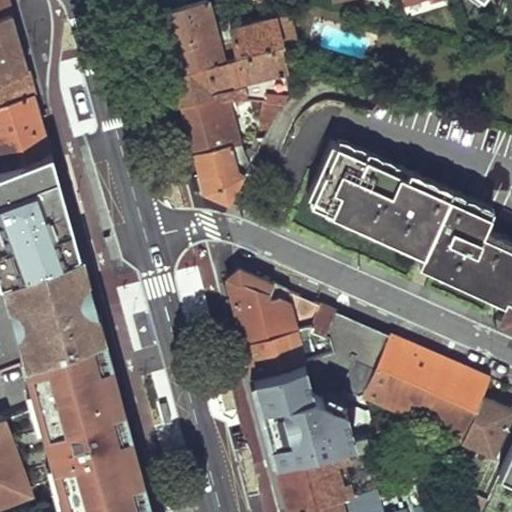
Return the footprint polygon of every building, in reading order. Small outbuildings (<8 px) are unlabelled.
[(7,0),(0,0),(0,12),(10,8),(7,0)] [(162,38),(212,22),(206,0),(189,0),(154,9),(162,38)] [(0,74),(27,64),(18,36),(10,8),(0,12),(0,74)] [(280,41),(281,43),(298,39),(290,11),(273,16),(280,41)] [(230,16),(212,22),(162,38),(170,70),(238,52),(234,41),(231,27),(233,26),(230,16)] [(233,26),(231,27),(234,41),(238,52),(280,41),(273,16),(233,26)] [(284,101),(293,84),(287,62),(281,43),(280,41),(238,52),(170,70),(178,101),(224,89),(230,88),(260,96),(284,101)] [(0,74),(0,103),(34,90),(32,81),(27,64),(0,74)] [(185,126),(231,108),(224,89),(178,101),(185,126)] [(43,119),(34,90),(0,103),(0,165),(15,160),(50,147),(49,140),(43,119)] [(264,136),(284,101),(260,96),(258,137),(264,136)] [(191,152),(241,141),(231,108),(185,126),(191,152)] [(436,261),(511,298),(511,240),(485,227),(491,211),(331,139),(309,191),(424,245),(421,254),(436,261)] [(227,201),(250,161),(241,141),(191,152),(201,190),(227,201)] [(0,278),(8,275),(78,250),(53,158),(50,147),(15,160),(0,165),(0,278)] [(78,250),(8,275),(11,285),(16,305),(20,304),(26,325),(22,326),(30,359),(101,333),(81,259),(78,250)] [(223,277),(240,339),(306,327),(317,301),(236,265),(223,277)] [(511,298),(501,320),(511,324),(511,298)] [(318,353),(331,350),(327,336),(332,308),(317,301),(306,327),(311,337),(318,353)] [(319,359),(342,370),(357,352),(370,324),(361,320),(332,308),(327,336),(331,350),(318,353),(319,359)] [(249,371),(301,358),(297,341),(311,337),(306,327),(240,339),(249,371)] [(362,393),(378,400),(418,418),(461,435),(480,393),(487,376),(439,355),(386,331),(362,393)] [(0,498),(3,497),(6,490),(56,472),(60,489),(66,487),(73,511),(109,511),(147,502),(110,368),(101,333),(30,359),(20,363),(24,377),(29,375),(32,387),(37,404),(11,413),(13,420),(0,425),(0,498)] [(258,404),(310,393),(309,390),(306,378),(301,358),(249,371),(258,404)] [(332,384),(328,372),(306,378),(309,390),(332,384)] [(418,418),(378,400),(377,402),(339,414),(342,425),(322,430),(310,393),(258,404),(273,457),(362,433),(418,418)] [(509,408),(480,393),(461,435),(460,436),(461,436),(478,444),(490,450),(509,408)] [(362,433),(273,457),(288,509),(371,484),(377,483),(377,482),(362,433)] [(478,444),(461,436),(458,444),(474,451),(478,444)] [(511,511),(511,441),(498,473),(511,479),(511,511)] [(454,489),(463,487),(454,460),(446,462),(454,489)] [(371,484),(288,509),(288,511),(369,511),(368,508),(378,505),(371,484)] [(73,511),(66,487),(60,489),(66,511),(73,511)] [(461,511),(469,511),(470,511),(463,488),(463,487),(454,489),(461,511)] [(484,497),(463,488),(470,511),(477,511),(483,500),(484,497)] [(149,511),(147,502),(109,511),(149,511)]
